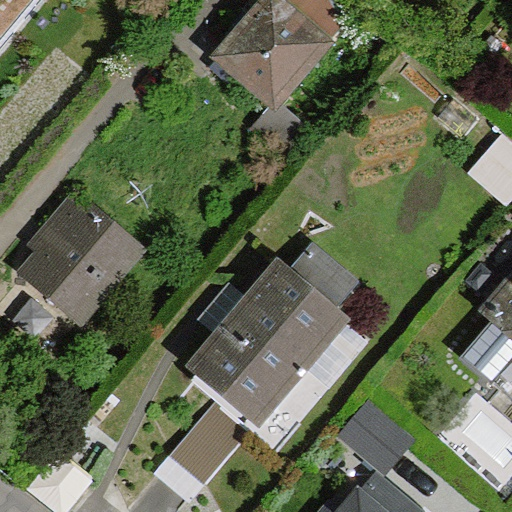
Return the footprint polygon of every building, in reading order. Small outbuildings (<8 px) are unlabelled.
[(0,0),(0,52),(44,0),(0,0)] [(329,46),(274,0),(273,0),(223,59),(277,106),(329,46)] [(274,0),(329,46),(360,6),(353,0),(274,0)] [(508,204),(511,199),(511,146),(493,130),(481,147),(490,154),(473,173),(508,204)] [(86,206),(27,274),(82,321),(141,253),(86,206)] [(290,277),(333,311),(352,287),(312,250),(290,277)] [(282,272),(197,371),(227,395),(258,421),(342,321),(333,311),(290,277),(282,272)] [(511,285),(490,310),(511,329),(511,285)] [(206,483),(258,421),(227,395),(176,457),(206,483)] [(370,408),(345,436),(387,472),(412,444),(370,408)] [(411,511),(376,481),(349,511),(411,511)]
